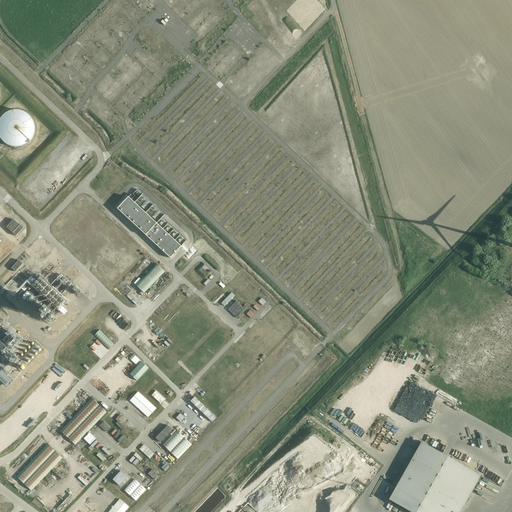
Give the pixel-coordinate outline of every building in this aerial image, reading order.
[(34,131),(34,129),(33,126),(32,123),(31,119),(29,117),(27,115),(26,114),(23,113),(19,111),(15,111),(12,111),(8,113),(5,114),(3,115),(2,117),(0,119),(0,139),(1,141),(2,142),(3,144),(5,145),(8,146),(12,148),(14,148),(16,148),(19,148),(22,147),(24,146),(26,145),(28,143),(29,142),(31,140),(32,137),(33,134),(34,131)] [(170,258),(181,246),(128,197),(117,209),(145,235),(170,258)] [(23,228),(13,220),(6,227),(16,236),(23,228)] [(98,266),(110,278),(117,272),(105,259),(98,266)] [(23,264),(19,260),(11,268),(15,272),(23,264)] [(136,286),(144,293),(164,272),(156,264),(136,286)] [(231,293),(221,303),(224,306),(234,296),(231,293)] [(235,318),(242,312),(235,305),(229,312),(235,318)] [(49,323),(44,330),(48,333),(53,326),(49,323)] [(94,336),(108,350),(113,344),(99,330),(94,336)] [(170,365),(179,356),(163,342),(155,351),(170,365)] [(141,362),(130,374),(137,381),(148,368),(141,362)] [(2,372),(13,382),(19,376),(9,365),(2,372)] [(83,388),(79,393),(86,399),(90,395),(83,388)] [(156,391),(152,395),(160,403),(165,399),(156,391)] [(148,417),(156,408),(138,392),(130,401),(148,417)] [(194,397),(190,401),(210,420),(212,422),(216,418),(194,397)] [(75,445),(106,412),(91,398),(73,417),(60,431),(75,445)] [(109,417),(116,410),(113,407),(107,415),(109,417)] [(111,418),(118,411),(116,409),(109,416),(111,418)] [(135,431),(137,429),(118,413),(112,419),(130,435),(134,430),(135,431)] [(180,413),(174,419),(178,423),(184,417),(180,413)] [(106,432),(110,427),(103,421),(99,426),(106,432)] [(167,425),(155,438),(160,442),(172,430),(167,425)] [(178,459),(192,445),(189,442),(177,430),(163,445),(178,459)] [(92,448),(98,442),(96,440),(90,446),(92,448)] [(388,500),(410,511),(459,511),(480,475),(421,442),(388,500)] [(63,458),(47,444),(16,476),(31,491),(63,458)] [(150,455),(153,452),(144,444),(139,449),(146,456),(149,453),(150,455)] [(108,455),(110,453),(104,447),(102,449),(108,455)] [(98,453),(96,455),(103,461),(105,459),(98,453)] [(165,469),(168,464),(164,461),(160,466),(165,469)] [(154,480),(159,475),(152,469),(148,474),(154,480)] [(127,477),(120,471),(112,480),(119,486),(127,477)] [(134,479),(124,490),(136,501),(146,490),(134,479)] [(384,482),(380,489),(385,491),(389,484),(384,482)] [(352,503),(358,494),(347,486),(341,495),(352,503)] [(60,488),(47,502),(54,508),(60,501),(59,500),(66,493),(60,488)] [(124,511),(129,507),(120,499),(108,511),(124,511)] [(345,511),(349,508),(343,503),(337,511),(338,511),(345,511)]
